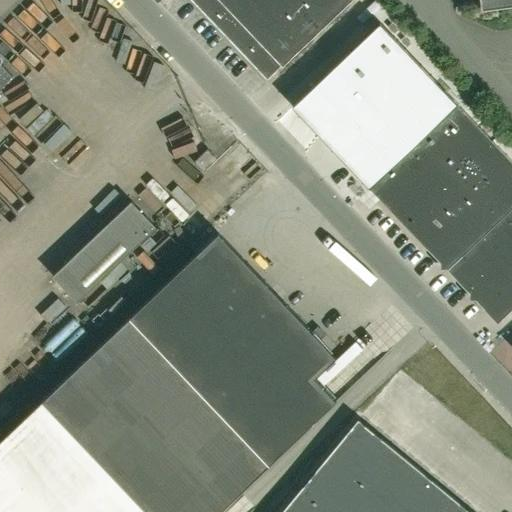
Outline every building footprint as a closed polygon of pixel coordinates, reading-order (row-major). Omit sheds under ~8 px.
[(84,47),(104,28),(76,0),(74,0),(56,19),(84,47)] [(191,0),(266,79),(281,65),(282,66),(351,0),(191,0)] [(511,0),(479,0),(481,9),(511,5),(511,0)] [(0,85),(12,74),(0,61),(0,85)] [(485,310),(497,323),(511,308),(511,161),(458,105),(370,189),(425,247),(485,310)] [(207,148),(193,161),(203,171),(216,158),(207,148)] [(155,226),(154,224),(131,200),(52,274),(77,300),(155,226)] [(0,207),(0,232),(15,218),(3,205),(0,207)] [(219,511),(334,404),(312,381),(334,360),(212,235),(0,440),(0,511),(219,511)] [(279,511),(470,511),(357,418),(279,511)]
